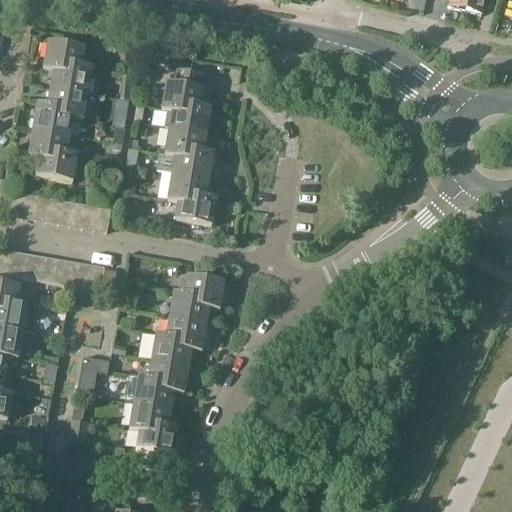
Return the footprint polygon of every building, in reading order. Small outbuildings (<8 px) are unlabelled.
[(447,0),(446,9),(463,12),(465,0),(447,0)] [(465,0),(463,12),(480,15),(482,0),(465,0)] [(46,44),(41,72),(51,74),(51,72),(66,75),(67,66),(80,68),(80,67),(83,50),(46,44)] [(51,72),(51,74),(49,90),(86,96),(91,68),(80,67),(80,68),(67,66),(66,75),(51,72)] [(160,111),(170,113),(170,112),(183,114),(185,106),(198,109),(198,107),(199,107),(202,92),(206,93),(209,78),(174,72),(172,86),(164,84),(160,111)] [(49,90),(46,108),(59,111),(58,118),(72,120),(72,121),(82,123),(86,96),(49,90)] [(35,106),(31,132),(69,138),(72,121),(72,120),(58,118),(59,111),(46,108),(35,106)] [(170,112),(170,113),(167,130),(204,137),(209,109),(199,107),(198,107),(198,109),(185,106),(183,114),(170,112)] [(144,110),(135,109),(132,126),(141,127),(144,110)] [(110,129),(114,130),(121,131),(123,132),(125,119),(112,117),(110,129)] [(120,149),(122,149),(124,132),(123,132),(121,131),(114,130),(111,147),(120,149)] [(204,137),(167,130),(162,158),(163,158),(172,160),(173,158),(186,161),(188,152),(201,154),(201,152),(204,137)] [(26,159),(37,161),(37,159),(51,161),(53,154),(65,156),(66,155),(69,138),(31,132),(26,159)] [(129,143),(127,151),(128,151),(136,152),(137,144),(129,143)] [(127,151),(124,170),(134,172),(136,153),(136,152),(127,151)] [(212,154),(201,152),(201,154),(188,152),(186,161),(173,158),(172,160),(163,158),(161,166),(171,168),(169,176),(208,183),(212,154)] [(37,159),(37,161),(34,178),(72,185),(76,157),(66,155),(65,156),(53,154),(51,161),(37,159)] [(205,200),(205,199),(208,183),(169,176),(165,203),(176,205),(176,203),(189,206),(191,197),(205,200)] [(120,197),(133,199),(134,190),(122,188),(121,190),(120,197)] [(25,198),(13,195),(9,218),(21,220),(25,198)] [(131,207),(133,199),(120,197),(119,205),(131,207)] [(176,205),(173,222),(210,229),(215,200),(205,199),(205,200),(191,197),(189,206),(176,203),(176,205)] [(37,200),(25,198),(21,220),(33,222),(37,200)] [(46,225),(49,202),(37,200),(33,222),(46,225)] [(61,204),(49,202),(46,225),(57,227),(61,204)] [(70,229),(74,206),(61,204),(57,227),(70,229)] [(86,208),(74,206),(70,229),(81,231),(86,208)] [(94,233),(98,210),(86,208),(81,231),(94,233)] [(110,212),(98,210),(94,233),(106,235),(110,212)] [(1,278),(9,279),(14,280),(18,256),(6,254),(1,278)] [(14,280),(20,281),(26,282),(31,258),(18,256),(14,280)] [(26,282),(39,284),(43,261),(31,258),(26,282)] [(39,284),(51,286),(55,263),(43,261),(39,284)] [(51,286),(62,288),(67,265),(55,263),(51,286)] [(62,288),(75,291),(79,267),(67,265),(62,288)] [(87,293),(91,269),(79,267),(75,291),(87,293)] [(97,297),(99,297),(103,273),(101,273),(102,271),(91,269),(87,293),(97,295),(97,297)] [(103,273),(99,297),(111,299),(115,275),(103,273)] [(0,311),(2,312),(4,303),(17,306),(18,304),(21,288),(17,288),(20,281),(14,280),(9,279),(8,286),(0,284),(0,311)] [(209,312),(219,314),(224,286),(185,279),(182,297),(181,298),(195,301),(194,309),(209,312)] [(171,295),(167,320),(206,326),(209,312),(194,309),(195,301),(181,298),(182,297),(171,295)] [(0,329),(22,333),(27,306),(18,304),(17,306),(4,303),(2,312),(0,311),(0,329)] [(191,353),(191,354),(201,356),(206,326),(167,320),(164,339),(163,340),(177,341),(176,351),(191,353)] [(0,356),(8,358),(8,359),(17,360),(22,333),(0,329),(0,356)] [(154,337),(149,362),(188,369),(191,354),(191,353),(176,351),(177,341),(163,340),(164,339),(154,337)] [(124,360),(125,351),(114,349),(113,358),(124,360)] [(35,363),(42,365),(43,359),(44,356),(36,354),(35,363)] [(0,374),(5,375),(6,369),(16,370),(17,360),(8,359),(8,358),(0,356),(0,374)] [(106,378),(108,366),(83,361),(76,394),(92,397),(96,376),(106,378)] [(173,395),(173,396),(183,398),(188,369),(149,362),(146,381),(146,382),(160,384),(158,393),(173,395)] [(136,379),(131,406),(170,413),(173,396),(173,395),(158,393),(160,384),(146,382),(146,381),(136,379)] [(0,429),(6,430),(12,395),(2,393),(2,394),(0,393),(0,429)] [(131,406),(126,433),(137,435),(137,434),(151,436),(152,428),(167,430),(167,429),(170,413),(131,406)] [(41,452),(43,436),(44,436),(46,423),(30,420),(28,433),(33,435),(31,451),(41,452)] [(86,423),(70,422),(68,444),(84,445),(86,423)] [(134,452),(149,455),(147,464),(167,468),(169,458),(173,459),(178,431),(167,429),(167,430),(152,428),(151,436),(137,434),(137,435),(134,452)] [(68,502),(71,486),(49,482),(46,498),(68,502)] [(112,511),(116,492),(74,484),(73,488),(71,501),(91,504),(89,511),(112,511)]
